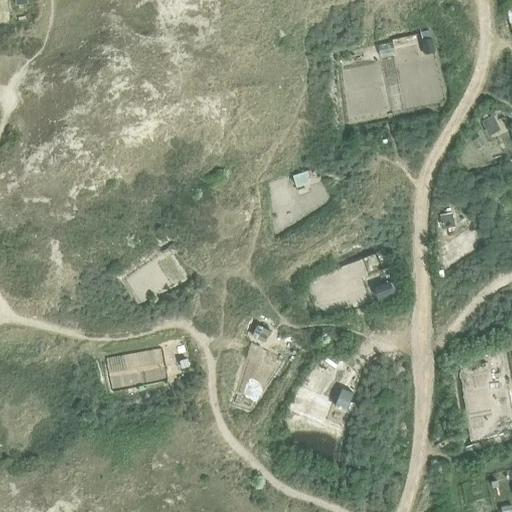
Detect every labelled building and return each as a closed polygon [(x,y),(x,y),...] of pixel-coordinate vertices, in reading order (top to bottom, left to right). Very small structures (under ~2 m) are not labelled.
[(422,40),(424,54),(435,51),(432,38),(422,40)] [(479,121),(483,128),(486,135),(498,130),(491,116),(479,121)] [(319,175),(318,174),(316,167),(292,175),(294,184),(311,180),(311,179),(315,178),(315,176),(319,175)] [(450,213),(440,215),(441,224),(452,222),(450,213)] [(387,282),(375,286),(379,297),(391,293),(387,282)] [(257,324),(253,338),(266,342),(271,329),(257,324)] [(175,368),(179,378),(195,373),(192,362),(175,368)] [(345,389),(337,408),(345,411),(353,393),(345,389)]
